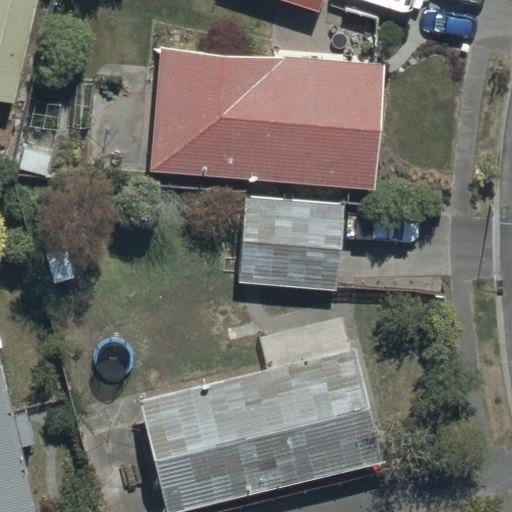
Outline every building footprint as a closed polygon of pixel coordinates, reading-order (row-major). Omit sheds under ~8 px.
[(0,0),(0,84),(10,87),(28,0),(0,0)] [(338,40),(154,28),(147,156),(368,169),(375,45),(356,44),(357,24),(339,23),(338,40)] [(337,187),(240,181),(237,225),(220,224),(219,241),(235,242),(233,269),(331,275),(337,187)] [(350,327),(134,381),(163,497),(379,443),(350,327)] [(0,385),(0,511),(29,506),(11,432),(30,428),(22,397),(4,402),(0,385)]
